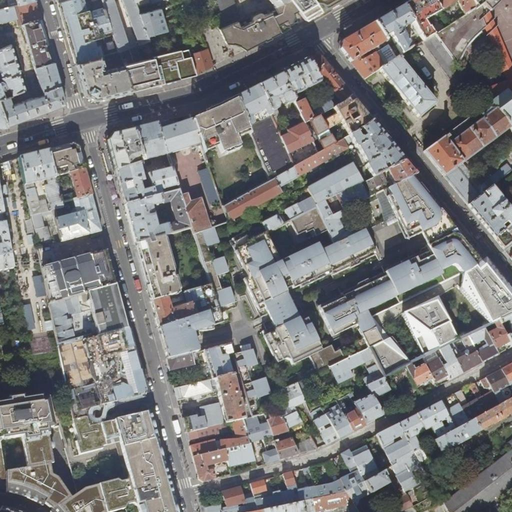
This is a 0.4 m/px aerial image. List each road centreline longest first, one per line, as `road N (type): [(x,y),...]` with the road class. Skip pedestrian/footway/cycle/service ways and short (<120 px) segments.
road 1 (residential): [(82,121),(191,511)]
road 2 (residential): [(511,279),(314,32)]
road 3 (tertiary): [(82,121),(227,79)]
road 4 (residential): [(45,0),(82,121)]
